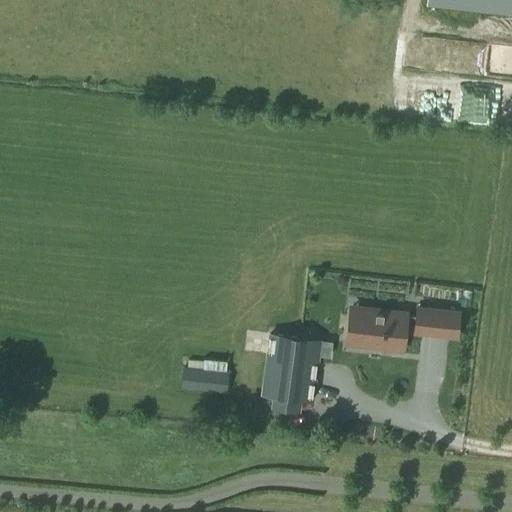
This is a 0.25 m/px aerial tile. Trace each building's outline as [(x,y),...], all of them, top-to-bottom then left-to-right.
[(489,54),(499,54),(500,45),(485,44),(484,67),(488,67),(489,54)] [(340,262),(339,295),(403,297),(405,264),(340,262)] [(356,307),(352,343),(363,344),(367,344),(367,347),(382,349),(382,346),(400,348),(402,329),(414,330),(413,332),(455,337),(458,311),(417,306),(415,320),(403,319),(403,313),(356,307)] [(269,333),(262,394),(273,396),(272,408),(297,411),(299,399),(311,401),(319,340),(269,333)] [(110,355),(111,375),(142,374),(142,354),(110,355)] [(183,367),(180,388),(222,392),(224,372),(183,367)]
